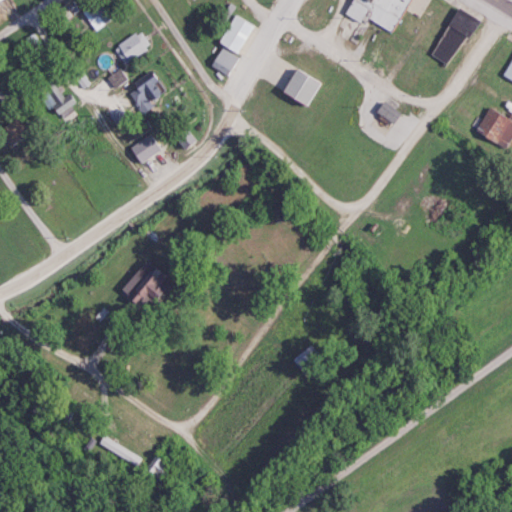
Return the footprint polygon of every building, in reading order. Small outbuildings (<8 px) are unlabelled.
[(92,33),(116,16),(105,0),(81,17),(92,33)] [(429,0),(369,0),(360,16),(388,33),(402,11),(417,20),(429,0)] [(253,28),(231,14),(233,10),(226,5),(212,27),(220,32),(213,43),(219,47),(207,66),(223,76),(253,28)] [(146,48),(134,33),(111,50),(122,66),(146,48)] [(511,53),(499,76),(511,83),(511,53)] [(277,93),(306,107),(318,83),(288,69),(277,93)] [(124,80),(117,71),(104,79),(111,88),(124,80)] [(86,84),(79,72),(65,80),(73,92),(86,84)] [(162,88),(146,73),(124,96),(140,111),(162,88)] [(49,121),(73,105),(66,93),(57,98),(46,81),(30,91),(49,121)] [(372,112),(387,124),(395,114),(380,102),(372,112)] [(511,133),(511,122),(486,107),(472,130),(503,149),(511,133)] [(28,133),(19,120),(0,133),(0,136),(8,147),(28,133)] [(181,150),(191,142),(179,126),(168,134),(181,150)] [(156,309),(170,292),(162,285),(166,279),(144,261),(118,293),(142,312),(150,303),(156,309)] [(302,375),(321,361),(308,345),(289,359),(302,375)] [(21,370),(29,361),(14,348),(6,358),(21,370)] [(16,386),(23,392),(37,374),(30,368),(16,386)] [(140,458),(100,436),(96,444),(135,467),(140,458)] [(153,459),(141,473),(154,483),(165,469),(153,459)]
